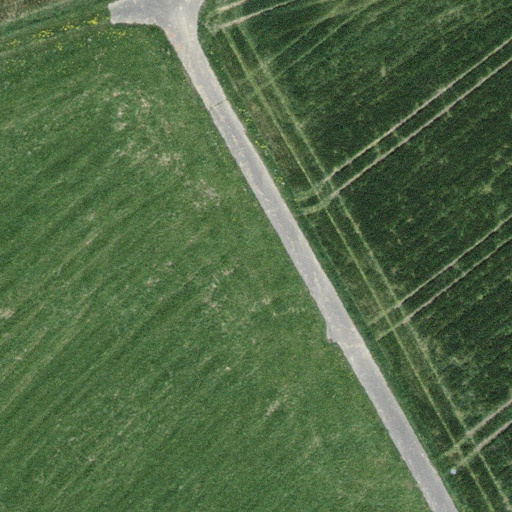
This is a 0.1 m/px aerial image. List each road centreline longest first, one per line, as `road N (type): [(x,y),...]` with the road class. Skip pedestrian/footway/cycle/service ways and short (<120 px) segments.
road 1 (track): [(456,511),(161,0)]
road 2 (track): [(0,54),(156,0)]
